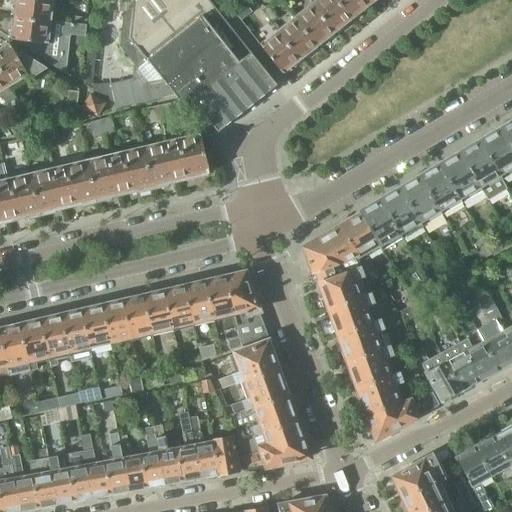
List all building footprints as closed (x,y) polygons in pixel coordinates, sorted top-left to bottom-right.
[(14,0),(13,13),(24,14),(24,17),(27,18),(31,18),(33,18),(50,20),(52,0),(14,0)] [(132,0),(131,9),(123,16),(119,46),(133,64),(132,79),(110,85),(114,103),(115,107),(172,93),(203,132),(205,134),(209,134),(213,133),(216,131),(217,130),(219,127),(221,125),(223,124),(222,122),(232,115),(233,116),(234,115),(233,114),(243,106),(244,107),(246,106),(245,105),(255,98),(257,97),(256,96),(266,88),(267,89),(268,88),(267,87),(273,82),(263,69),(208,0),(132,0)] [(236,15),(247,6),(242,0),(240,0),(231,8),(236,15)] [(337,1),(336,0),(314,0),(311,3),(320,15),(321,17),(323,21),(327,22),(328,21),(335,30),(336,31),(353,18),(345,8),(344,9),(341,8),(338,4),(337,1)] [(336,0),(337,1),(338,4),(341,8),(344,9),(345,8),(353,18),(371,4),(367,0),(336,0)] [(311,3),(293,16),(303,28),(304,31),(307,35),(309,36),(311,35),(317,44),(335,30),(328,21),(327,22),(323,21),(321,17),(320,15),(311,3)] [(279,19),(270,8),(263,14),(272,25),(279,19)] [(24,14),(13,13),(10,38),(12,39),(64,72),(68,34),(84,36),(86,18),(74,16),(73,22),(60,21),(50,20),(33,18),(31,18),(27,18),(24,17),(24,14)] [(303,28),(293,16),(276,30),(286,42),(286,45),(290,48),(292,50),(294,49),(300,57),(317,44),(311,35),(309,36),(307,35),(304,31),(303,28)] [(286,42),(276,30),(258,44),(281,72),(300,57),(294,49),(292,50),(290,48),(286,45),(286,42)] [(8,42),(0,47),(0,66),(1,67),(1,71),(10,88),(46,67),(8,42)] [(0,94),(5,103),(14,97),(10,88),(1,71),(1,67),(0,66),(0,94)] [(96,84),(93,90),(114,103),(110,85),(110,84),(96,84)] [(67,104),(65,120),(75,122),(79,92),(68,91),(67,104)] [(103,102),(89,93),(81,106),(96,115),(103,102)] [(174,101),(156,105),(159,119),(184,114),(174,101)] [(159,119),(156,105),(145,108),(148,122),(159,119)] [(114,131),(110,116),(99,118),(103,133),(114,131)] [(103,133),(99,118),(89,121),(93,136),(103,133)] [(34,131),(34,130),(28,119),(12,128),(16,135),(34,131)] [(511,152),(511,153),(511,121),(498,130),(506,144),(510,146),(511,149),(511,152)] [(506,144),(498,130),(478,141),(486,156),(489,158),(491,161),(491,164),(498,175),(511,166),(511,153),(511,152),(511,149),(510,146),(506,144)] [(58,131),(46,133),(49,148),(60,145),(58,131)] [(164,140),(173,179),(207,171),(199,132),(164,140)] [(49,148),(46,133),(34,136),(37,150),(49,148)] [(173,179),(164,140),(141,146),(150,185),(173,179)] [(486,156),(478,141),(458,153),(467,168),(470,170),(471,172),(472,176),(478,187),(498,175),(491,164),(491,161),(489,158),(486,156)] [(141,146),(108,154),(117,192),(150,185),(141,146)] [(37,211),(28,172),(7,177),(4,163),(0,164),(0,156),(1,156),(0,150),(0,199),(4,219),(37,211)] [(467,168),(458,153),(438,165),(446,179),(449,182),(452,185),(451,188),(458,199),(478,187),(472,176),(471,172),(470,170),(467,168)] [(117,192),(108,154),(85,159),(94,198),(117,192)] [(85,159),(56,166),(65,204),(94,198),(85,159)] [(438,165),(418,177),(427,191),(429,193),(431,196),(432,199),(438,210),(458,199),(451,188),(452,185),(449,182),(446,179),(438,165)] [(65,204),(56,166),(28,172),(37,211),(65,204)] [(427,191),(418,177),(398,188),(407,203),(410,205),(411,208),(412,211),(418,222),(438,210),(432,199),(431,196),(429,193),(427,191)] [(407,203),(398,188),(378,200),(387,215),(390,216),(391,219),(392,223),(398,234),(418,222),(412,211),(411,208),(410,205),(407,203)] [(387,215),(378,200),(358,212),(359,214),(378,246),(398,234),(392,223),(391,219),(390,216),(387,215)] [(379,246),(378,246),(359,214),(358,215),(355,214),(348,218),(348,221),(337,227),(335,226),(328,230),(327,233),(325,234),(333,248),(347,240),(358,258),(379,246)] [(333,248),(325,234),(306,245),(304,251),(312,274),(314,273),(318,283),(361,267),(358,258),(347,240),(333,248)] [(473,245),(482,259),(491,254),(487,247),(483,239),(473,245)] [(502,249),(498,241),(487,247),(491,254),(491,255),(502,249)] [(472,265),(466,254),(459,258),(466,269),(472,265)] [(371,264),(361,267),(318,283),(327,307),(363,294),(358,279),(365,276),(376,271),(371,264)] [(226,274),(225,275),(234,315),(240,337),(241,344),(269,337),(247,276),(242,273),(229,276),(226,274)] [(206,279),(205,279),(214,320),(234,315),(225,275),(220,276),(218,279),(209,281),(206,279)] [(426,281),(431,289),(443,283),(439,275),(426,281)] [(197,283),(185,286),(194,325),(214,320),(205,279),(199,281),(197,283)] [(431,289),(426,281),(409,290),(413,298),(431,289)] [(173,289),(164,291),(173,329),(194,325),(185,286),(182,285),(175,286),(173,289)] [(450,297),(444,287),(432,293),(437,303),(450,297)] [(153,294),(144,296),(153,334),(173,329),(164,291),(161,290),(155,291),(153,294)] [(370,292),(363,294),(327,307),(336,334),(373,321),(367,305),(374,303),(374,302),(383,298),(378,290),(371,293),(370,292)] [(153,334),(144,296),(141,295),(134,296),(132,299),(123,301),(132,339),(153,334)] [(485,302),(495,321),(502,318),(490,296),(484,299),(485,302)] [(132,339),(123,301),(120,299),(114,301),(111,304),(103,306),(111,344),(132,339)] [(422,300),(415,304),(419,312),(426,308),(422,300)] [(495,321),(485,302),(478,306),(483,314),(484,313),(490,324),(495,321)] [(91,308),(82,310),(91,349),(111,344),(103,306),(99,304),(93,306),(91,308)] [(419,312),(415,304),(404,309),(409,319),(420,314),(419,312)] [(91,349),(82,310),(79,309),(72,311),(70,313),(61,315),(60,315),(69,354),(91,349)] [(69,354),(60,315),(58,314),(52,316),(49,318),(41,320),(39,320),(48,359),(50,367),(58,365),(57,360),(70,357),(69,354)] [(380,318),(373,321),(336,334),(346,360),(382,347),(377,331),(385,329),(384,328),(396,323),(392,315),(380,319),(380,318)] [(20,325),(19,324),(28,363),(30,372),(38,369),(35,362),(48,359),(39,320),(38,319),(31,320),(29,323),(20,325)] [(28,363),(19,324),(17,324),(10,325),(8,328),(0,329),(0,338),(7,368),(28,363)] [(511,324),(500,331),(511,352),(511,324)] [(511,352),(500,331),(482,341),(499,372),(510,366),(509,364),(511,362),(511,352)] [(230,348),(241,344),(240,337),(228,340),(230,348)] [(467,337),(457,342),(478,381),(487,376),(488,378),(499,372),(482,341),(472,346),(467,337)] [(7,368),(0,338),(0,376),(9,374),(7,368)] [(390,344),(382,347),(346,360),(355,387),(392,374),(387,358),(393,356),(393,355),(408,349),(405,340),(390,345),(390,344)] [(244,382),(278,369),(273,354),(274,351),(272,344),(269,343),(268,341),(242,348),(231,352),(239,372),(218,379),(223,389),(244,382)] [(457,342),(439,353),(461,393),(473,386),(472,384),(478,381),(457,342)] [(203,347),(205,359),(219,354),(216,343),(203,347)] [(461,393),(439,353),(427,359),(421,348),(414,351),(425,372),(441,401),(449,397),(450,399),(461,393)] [(400,371),(392,374),(355,387),(365,413),(402,400),(396,384),(403,382),(403,381),(418,376),(414,366),(400,372),(400,371)] [(278,369),(244,382),(249,397),(231,405),(234,413),(288,395),(282,380),(284,377),(281,370),(278,369)] [(194,370),(191,371),(183,372),(185,381),(196,378),(194,370)] [(185,381),(183,372),(167,376),(169,384),(185,381)] [(147,378),(149,389),(164,386),(162,375),(147,378)] [(143,390),(140,378),(129,380),(132,392),(143,390)] [(203,382),(204,392),(214,390),(210,381),(203,382)] [(77,392),(79,403),(101,398),(99,387),(77,392)] [(105,398),(121,395),(120,387),(104,390),(105,398)] [(411,396),(402,400),(365,413),(373,436),(379,438),(439,405),(431,390),(411,397),(411,396)] [(79,403),(77,392),(58,397),(60,408),(79,403)] [(142,407),(142,411),(150,409),(147,394),(139,395),(142,407)] [(288,395),(234,413),(231,414),(233,421),(237,441),(297,421),(292,406),(293,404),(290,396),(288,395)] [(60,408),(58,397),(37,401),(39,413),(60,408)] [(39,411),(37,401),(36,399),(22,402),(25,414),(39,411)] [(103,402),(105,413),(115,411),(113,400),(103,402)] [(8,402),(0,403),(0,420),(12,418),(8,402)] [(179,414),(181,420),(186,445),(177,446),(184,482),(193,481),(195,478),(201,477),(191,424),(191,423),(189,412),(179,414)] [(300,422),(297,421),(237,441),(243,471),(312,458),(300,422)] [(198,422),(191,423),(191,424),(201,477),(207,476),(209,478),(220,476),(213,439),(202,441),(198,422)] [(184,482),(177,446),(167,448),(162,425),(155,426),(166,484),(171,483),(173,484),(184,482)] [(166,484),(155,426),(145,428),(149,451),(141,453),(148,489),(157,487),(159,485),(166,484)] [(511,427),(495,437),(511,470),(511,427)] [(129,491),(119,437),(118,437),(118,433),(109,435),(113,458),(105,460),(111,496),(121,494),(123,492),(129,491)] [(148,489),(141,453),(132,455),(126,435),(119,437),(129,491),(135,490),(137,491),(148,489)] [(233,436),(213,439),(220,476),(240,472),(233,436)] [(511,477),(511,470),(495,437),(475,448),(491,477),(503,471),(508,479),(511,477)] [(111,496),(105,460),(94,462),(90,442),(83,444),(93,497),(99,496),(101,498),(111,496)] [(76,502),(69,467),(58,468),(53,443),(46,444),(47,448),(58,504),(63,503),(66,504),(76,502)] [(93,497),(83,444),(74,445),(78,465),(69,467),(76,502),(86,501),(87,498),(93,497)] [(39,509),(33,474),(24,475),(17,445),(8,447),(10,457),(20,511),(27,509),(29,511),(39,509)] [(42,472),(33,474),(39,509),(50,507),(51,505),(58,504),(47,448),(38,450),(42,472)] [(404,501),(437,483),(445,479),(437,463),(450,457),(446,448),(396,475),(394,480),(404,501)] [(491,477),(475,448),(456,458),(485,511),(492,507),(480,483),(491,477)] [(7,478),(0,479),(0,498),(2,511),(14,511),(15,511),(20,511),(10,457),(3,458),(7,478)] [(466,511),(475,508),(464,481),(455,485),(460,497),(457,499),(462,511),(466,511)] [(436,511),(448,506),(437,483),(404,501),(409,511),(436,511)] [(330,511),(331,509),(328,500),(325,497),(270,507),(271,511),(330,511)]
